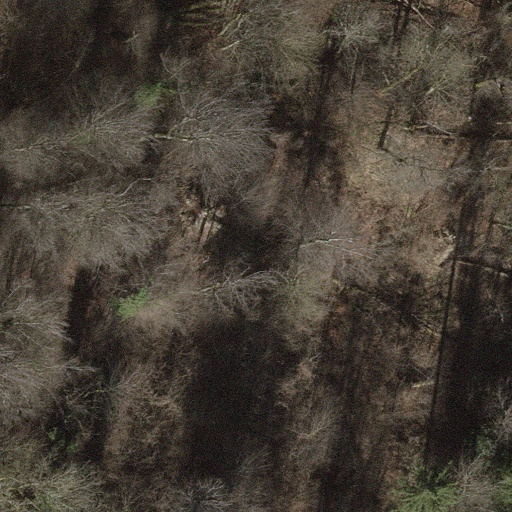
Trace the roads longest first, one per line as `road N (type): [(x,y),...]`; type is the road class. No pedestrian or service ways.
road 1 (track): [(0,511),(20,459),(36,358),(102,242),(110,139),(85,0)]
road 2 (track): [(374,511),(366,428),(339,323),(362,163)]
